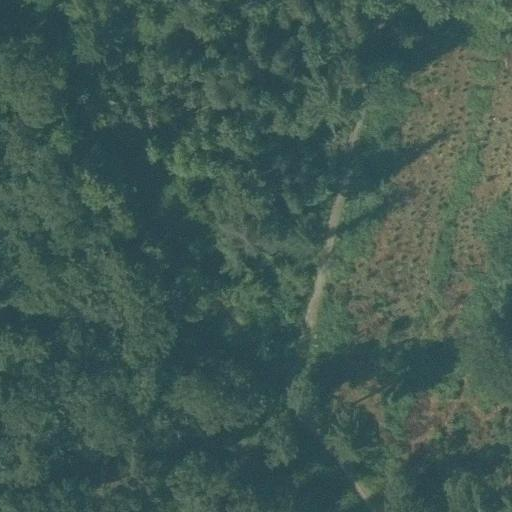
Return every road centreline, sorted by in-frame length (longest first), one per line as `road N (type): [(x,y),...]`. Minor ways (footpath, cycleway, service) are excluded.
road 1 (track): [(6,0),(376,511)]
road 2 (track): [(382,0),(289,390)]
